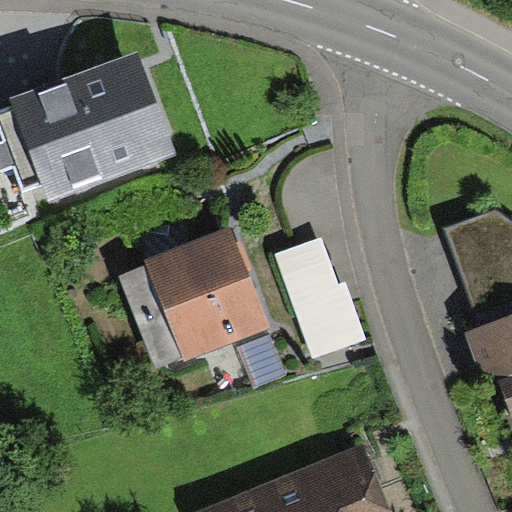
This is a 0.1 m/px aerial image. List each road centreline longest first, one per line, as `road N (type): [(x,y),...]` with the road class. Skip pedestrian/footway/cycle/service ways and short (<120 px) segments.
road 1 (residential): [(401,38),(372,123),(373,200),(394,307),(478,511)]
road 2 (secondary): [(401,38),(511,94)]
